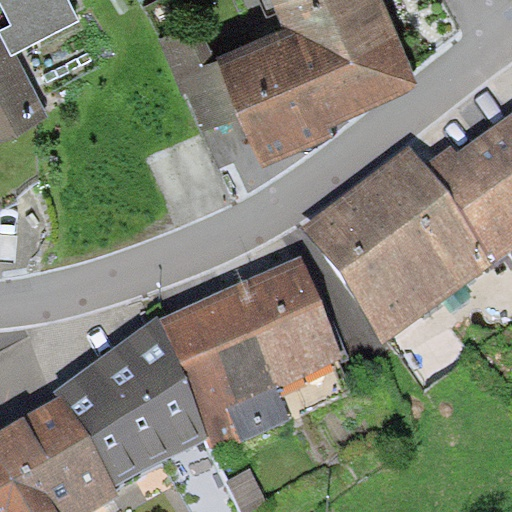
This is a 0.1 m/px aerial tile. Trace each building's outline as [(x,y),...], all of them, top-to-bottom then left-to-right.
[(1,0),(10,16),(0,21),(0,133),(49,108),(15,42),(79,9),(74,0),(1,0)] [(267,0),(274,16),(219,39),(207,10),(157,31),(183,90),(188,88),(203,123),(242,106),(263,155),(336,124),(330,111),(420,72),(389,0),(267,0)] [(455,149),(424,170),(494,270),(511,259),(511,260),(511,125),(463,159),(455,149)] [(382,349),(494,270),(424,170),(410,150),(297,230),(382,349)] [(303,261),(161,323),(210,441),(216,454),(348,397),(335,370),(348,364),(303,261)] [(55,395),(61,403),(113,490),(161,466),(190,511),(241,511),(216,454),(210,441),(161,323),(55,395)] [(113,490),(61,403),(0,439),(0,511),(100,511),(120,502),(113,490)]
